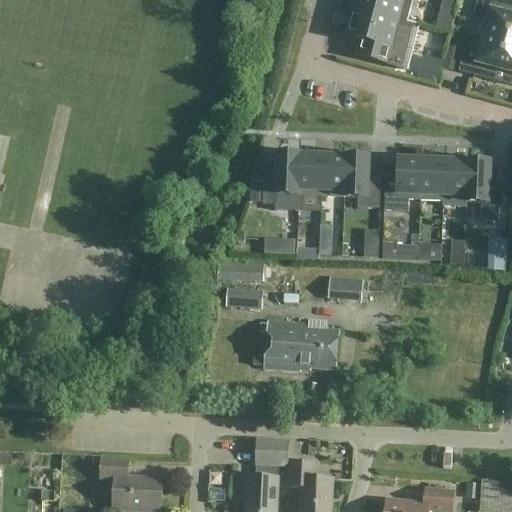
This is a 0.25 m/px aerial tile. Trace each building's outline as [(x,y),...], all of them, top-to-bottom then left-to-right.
[(356,0),(353,11),(407,26),(407,24),(413,0),(356,0)] [(487,24),(483,39),(511,46),(511,18),(507,17),(511,1),(507,0),(478,0),(473,20),(487,24)] [(407,26),(353,11),(346,38),(361,42),(357,58),(395,68),(399,53),(404,54),(408,53),(412,50),(414,46),(419,27),(407,24),(407,26)] [(511,46),(483,39),(479,54),(465,50),(459,73),(491,82),(494,70),(511,74),(511,46)] [(263,183),(262,206),(284,207),(285,197),(299,198),(300,157),(277,156),(275,183),(263,183)] [(321,199),(323,158),(300,157),(299,198),(321,199)] [(344,200),(346,159),(323,158),(321,199),(344,200)] [(346,159),(344,200),(348,200),(358,200),(357,210),(379,211),(380,187),(368,186),(369,160),(346,159)] [(420,203),(422,162),(398,161),(397,190),(385,189),(384,213),(408,214),(408,202),(416,202),(420,203)] [(443,204),(444,163),(422,162),(420,203),(442,204),(443,204)] [(466,204),(467,164),(444,163),(443,204),(442,204),(442,208),(466,209),(466,204)] [(490,191),(491,165),(467,164),(466,204),(477,205),(479,205),(478,223),(500,224),(502,185),(501,185),(500,192),(490,191)] [(359,288),(331,290),(332,305),(360,303),(359,288)] [(263,294),(227,291),(226,309),(262,312),(263,294)] [(300,375),(300,371),(335,374),(339,335),(308,332),(308,328),(267,325),(263,372),(300,375)] [(105,436),(105,447),(128,447),(128,436),(105,436)] [(276,511),(278,481),(278,469),(288,469),(289,443),(256,441),(255,467),(256,467),(255,480),(245,479),(244,493),(247,493),(245,511),(276,511)] [(128,464),(101,463),(100,480),(115,481),(113,511),(127,511),(160,511),(162,482),(128,480),(128,464)] [(301,490),(300,511),(330,511),(332,481),(313,480),(314,466),(290,464),(289,490),(301,490)] [(386,503),(385,511),(451,511),(454,495),(426,492),(424,506),(386,503)]
